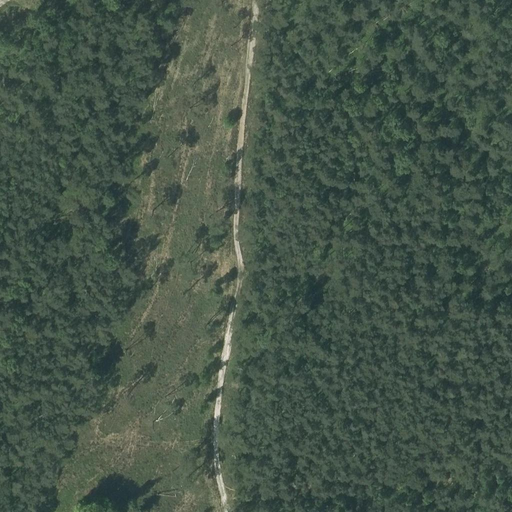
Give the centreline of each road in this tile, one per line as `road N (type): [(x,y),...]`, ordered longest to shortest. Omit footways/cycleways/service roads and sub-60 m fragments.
road 1 (track): [(251,0),(208,467),(221,511)]
road 2 (track): [(211,484),(511,470)]
